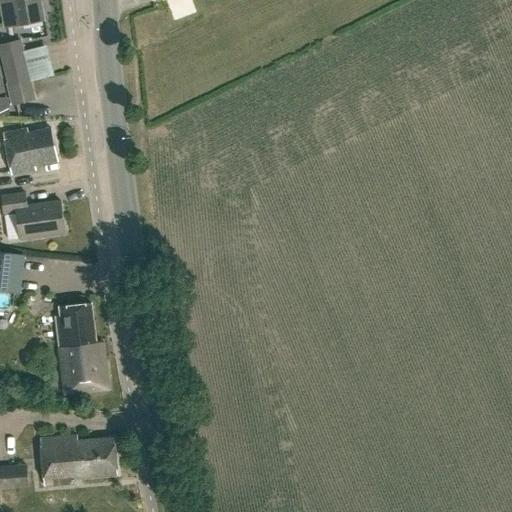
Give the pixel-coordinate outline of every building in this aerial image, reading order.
[(44,22),(39,0),(0,0),(5,28),(44,22)] [(35,100),(31,80),(21,39),(0,44),(0,56),(12,105),(35,100)] [(24,51),(31,80),(53,75),(47,45),(24,51)] [(57,161),(50,128),(27,133),(26,129),(5,134),(13,174),(35,170),(34,166),(57,161)] [(25,208),(24,196),(1,199),(4,216),(17,216),(21,241),(64,235),(59,203),(25,208)] [(0,290),(19,292),(23,255),(0,252),(0,290)] [(95,345),(90,306),(61,310),(62,315),(55,316),(58,340),(65,397),(107,391),(108,392),(109,392),(102,344),(97,345),(97,344),(95,345)] [(77,443),(76,438),(41,441),(45,486),(74,483),(73,476),(116,472),(113,440),(77,443)] [(0,489),(28,488),(26,465),(0,466),(0,489)]
